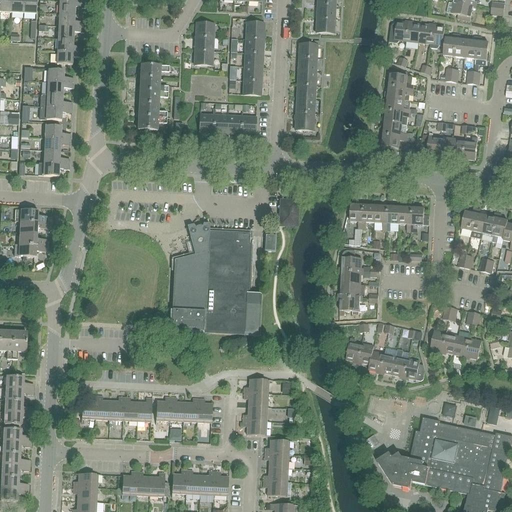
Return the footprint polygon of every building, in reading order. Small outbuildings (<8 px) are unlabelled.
[(0,0),(0,13),(11,14),(11,0),(0,0)] [(11,0),(11,14),(23,15),(24,0),(11,0)] [(29,0),(24,0),(23,15),(36,16),(37,0),(29,0)] [(478,3),(475,2),(466,1),(465,7),(455,5),(453,5),(453,4),(450,4),(447,14),(459,16),(458,20),(471,23),(474,9),(477,10),(478,3)] [(60,3),(59,16),(75,17),(75,9),(85,10),(86,5),(60,3)] [(318,6),(317,20),(334,21),(335,7),(318,6)] [(59,16),(59,28),(84,30),(85,24),(74,24),(75,17),(59,16)] [(334,21),(317,20),(316,34),(334,34),(334,21)] [(399,42),(407,43),(409,24),(397,23),(396,25),(394,25),(392,26),(391,28),(389,44),(397,45),(399,44),(399,42)] [(246,24),(246,39),(264,40),(264,25),(246,24)] [(407,43),(419,44),(421,26),(409,24),(407,43)] [(196,25),(195,39),(213,40),(214,26),(196,25)] [(419,44),(431,46),(433,27),(421,26),(419,44)] [(445,28),(433,27),(431,46),(430,49),(437,50),(439,49),(439,47),(443,47),(445,28)] [(59,28),(58,41),(73,42),(74,35),(84,35),(84,30),(59,28)] [(444,57),(455,58),(458,36),(454,35),(453,40),(446,39),(444,57)] [(455,58),(465,59),(467,42),(461,41),(461,36),(458,36),(455,58)] [(478,38),(474,38),(474,42),(467,42),(465,59),(476,60),(478,38)] [(478,38),(476,60),(475,65),(487,67),(490,44),(482,43),(483,39),(478,38)] [(195,39),(195,53),(213,53),(213,40),(195,39)] [(246,39),(245,53),(263,54),(264,40),(246,39)] [(58,41),(57,53),(83,55),(83,50),(73,49),(73,42),(58,41)] [(299,45),(299,59),(316,60),(317,46),(299,45)] [(57,53),(57,56),(51,56),(51,64),(57,64),(57,66),(72,67),(72,59),(83,60),(83,55),(57,53)] [(213,53),(195,53),(194,66),(212,67),(213,53)] [(245,53),(244,68),(262,68),(263,54),(245,53)] [(299,59),(298,74),(316,75),(316,60),(299,59)] [(141,79),(160,80),(160,73),(169,74),(169,68),(142,67),(141,79)] [(244,68),(244,82),(262,83),(262,68),(244,68)] [(49,72),(48,84),(74,86),(74,80),(64,80),(64,73),(49,72)] [(390,76),(389,88),(414,91),(414,87),(411,87),(412,78),(408,78),(407,78),(408,74),(402,73),(401,77),(390,76)] [(475,73),(473,86),(480,87),(481,74),(475,73)] [(298,74),(297,88),(315,89),(316,75),(298,74)] [(160,80),(141,79),(140,92),(168,93),(168,88),(160,87),(160,80)] [(262,83),(244,82),(243,96),(261,97),(262,83)] [(48,84),(48,97),(63,97),(63,90),(73,91),(74,86),(48,84)] [(511,86),(504,86),(503,100),(511,100),(511,86)] [(297,88),(297,102),(314,103),(315,89),(297,88)] [(385,93),(385,98),(386,100),(388,100),(405,102),(410,103),(410,97),(413,98),(414,91),(389,88),(388,93),(387,92),(385,93)] [(168,93),(140,92),(140,105),(158,106),(159,99),(168,99),(168,93)] [(40,96),(40,109),(47,109),(73,110),(73,105),(62,105),(63,97),(48,97),(40,96)] [(388,100),(386,112),(411,115),(412,111),(410,111),(411,103),(410,103),(405,102),(388,100)] [(297,102),(296,117),(313,118),(314,103),(297,102)] [(158,106),(140,105),(139,118),(167,119),(167,114),(158,113),(158,106)] [(40,109),(39,122),(46,122),(62,123),(62,115),(72,115),(73,110),(47,109),(40,109)] [(383,118),(382,122),(383,124),(385,125),(402,126),(407,127),(408,119),(411,119),(411,115),(386,112),(386,117),(384,116),(383,118)] [(9,116),(8,126),(18,127),(19,116),(9,116)] [(200,134),(213,135),(214,117),(200,116),(200,134)] [(213,135),(227,135),(228,117),(214,117),(213,135)] [(227,135),(241,136),(242,118),(228,117),(227,135)] [(313,118),(296,117),(295,131),(313,132),(313,118)] [(167,119),(139,118),(138,131),(157,132),(157,124),(167,125),(167,119)] [(242,118),(241,136),(255,136),(256,119),(242,118)] [(385,125),(383,137),(408,140),(408,139),(409,135),(401,135),(402,126),(385,125)] [(46,128),(46,140),(71,142),(71,136),(61,136),(61,129),(46,128)] [(21,138),(29,139),(30,131),(21,130),(21,138)] [(383,137),(382,149),(400,151),(400,150),(404,151),(405,143),(408,143),(408,140),(383,137)] [(428,156),(439,158),(442,138),(430,137),(428,156)] [(439,158),(451,159),(454,140),(442,138),(439,158)] [(466,141),(463,161),(475,162),(478,139),(473,139),(472,142),(466,141)] [(46,140),(45,153),(60,153),(60,146),(71,147),(71,142),(46,140)] [(451,159),(463,161),(466,141),(454,140),(451,159)] [(45,153),(44,165),(70,166),(70,161),(60,160),(60,153),(45,153)] [(70,166),(44,165),(39,165),(39,177),(59,178),(59,171),(70,171),(70,166)] [(280,221),(285,227),(296,227),(297,203),(286,203),(281,208),(280,221)] [(358,231),(362,232),(363,207),(351,206),(350,224),(359,224),(358,231)] [(367,225),(375,225),(375,207),(363,207),(362,232),(366,232),(367,225)] [(382,233),(386,233),(388,208),(375,207),(375,225),(383,225),(382,233)] [(400,209),(388,208),(386,233),(391,233),(391,232),(398,232),(398,227),(399,227),(400,209)] [(412,234),(414,209),(400,209),(399,227),(407,227),(407,234),(412,234)] [(424,217),(425,210),(414,209),(412,234),(418,235),(418,227),(424,227),(429,227),(429,217),(424,217)] [(472,232),(477,210),(473,210),(472,215),(465,213),(461,230),(472,232)] [(481,211),(477,210),(472,232),(473,232),(471,238),(481,241),(483,235),(487,218),(480,216),(481,211)] [(16,212),(15,223),(20,223),(52,224),(53,218),(38,217),(38,213),(20,212),(16,212)] [(492,243),(498,215),(495,214),(493,219),(487,218),(483,235),(482,241),(492,243)] [(502,216),(498,215),(492,243),(497,244),(498,238),(503,239),(506,225),(508,225),(508,222),(501,221),(502,216)] [(20,223),(19,234),(37,235),(37,230),(52,231),(52,224),(20,223)] [(510,250),(511,250),(511,225),(508,225),(506,225),(503,239),(503,241),(511,243),(510,250)] [(208,235),(205,235),(205,234),(204,234),(204,233),(203,232),(202,231),(201,231),(200,230),(198,230),(198,231),(197,231),(196,231),(195,232),(194,233),(194,234),(193,235),(193,236),(193,237),(190,237),(195,256),(174,261),(174,271),(171,332),(203,333),(203,334),(204,334),(259,336),(261,295),(247,295),(250,234),(209,232),(208,235)] [(19,234),(19,246),(51,248),(52,241),(37,240),(37,235),(19,234)] [(264,253),(275,253),(276,236),(265,236),(264,253)] [(15,246),(14,258),(18,258),(36,259),(36,253),(51,254),(51,248),(19,246),(15,246)] [(340,269),(340,276),(342,276),(342,275),(352,276),(352,270),(362,270),(363,260),(354,260),(355,253),(348,253),(346,253),(345,254),(343,256),(343,259),(342,259),(342,269),(340,269)] [(467,257),(461,256),(458,268),(464,269),(467,257)] [(470,271),(473,258),(467,257),(464,269),(470,271)] [(488,261),(482,260),(479,273),(485,274),(488,261)] [(494,263),(488,261),(485,274),(492,275),(494,263)] [(342,276),(342,286),(362,287),(362,277),(364,277),(364,270),(362,270),(352,270),(352,276),(342,275),(342,276)] [(339,295),(339,302),(341,303),(341,302),(351,302),(351,297),(361,297),(363,297),(364,297),(365,287),(362,287),(342,286),(341,296),(339,295)] [(341,303),(341,312),(360,313),(361,303),(363,304),(363,297),(361,297),(351,297),(351,302),(341,302),(341,303)] [(451,310),(445,308),(443,321),(449,322),(451,310)] [(449,322),(455,323),(458,311),(451,310),(449,322)] [(475,315),(469,313),(466,326),(473,327),(475,315)] [(473,327),(479,329),(481,316),(475,315),(473,327)] [(12,361),(13,333),(0,332),(0,336),(0,351),(8,352),(7,360),(12,361)] [(430,351),(442,353),(446,335),(434,332),(430,351)] [(13,333),(12,361),(17,361),(18,352),(25,353),(26,334),(13,333)] [(414,333),(413,340),(421,342),(422,334),(414,333)] [(442,353),(454,356),(458,338),(446,335),(442,353)] [(454,356),(466,359),(470,340),(458,338),(454,356)] [(348,355),(346,362),(358,364),(362,346),(355,344),(356,341),(351,340),(348,355)] [(470,340),(466,359),(478,361),(482,343),(470,340)] [(362,346),(358,364),(370,366),(373,353),(374,348),(362,346)] [(508,349),(505,348),(503,357),(508,359),(511,360),(511,349),(510,349),(510,350),(508,350),(508,349)] [(396,358),(392,377),(404,379),(408,361),(402,359),(403,352),(398,351),(396,358)] [(370,366),(369,371),(380,374),(385,355),(373,353),(370,366)] [(385,355),(380,374),(392,377),(396,358),(385,355)] [(408,361),(404,379),(416,382),(421,383),(423,381),(425,373),(423,367),(419,366),(420,363),(408,361)] [(6,377),(6,390),(32,391),(32,385),(22,385),(23,378),(6,377)] [(244,388),(243,394),(267,395),(268,382),(249,381),(248,389),(244,388)] [(6,390),(5,402),(22,402),(22,395),(32,396),(32,391),(6,390)] [(248,400),(247,408),(266,409),(267,395),(243,394),(243,400),(248,400)] [(81,420),(94,420),(95,397),(89,397),(89,401),(82,401),(81,420)] [(94,420),(108,421),(109,402),(101,402),(101,398),(95,397),(94,420)] [(155,421),(168,422),(170,399),(164,398),(163,403),(156,402),(155,421)] [(108,421),(122,422),(123,399),(117,399),(117,403),(109,402),(108,421)] [(122,422),(136,422),(137,403),(129,403),(129,399),(123,399),(122,422)] [(168,422),(182,422),(183,404),(175,403),(176,399),(170,399),(168,422)] [(137,403),(136,422),(150,423),(151,400),(145,400),(145,404),(137,403)] [(182,422),(196,423),(197,400),(192,400),(191,404),(183,404),(182,422)] [(197,400),(196,423),(210,424),(211,405),(203,405),(203,400),(197,400)] [(5,402),(4,413),(31,415),(31,409),(21,409),(22,402),(5,402)] [(242,416),(242,422),(266,423),(266,409),(247,408),(247,416),(242,416)] [(491,419),(489,425),(496,427),(500,410),(492,409),(490,419),(491,419)] [(31,415),(4,413),(4,425),(21,426),(21,419),(31,420),(31,415)] [(463,511),(487,511),(488,511),(487,511),(501,511),(505,495),(502,495),(510,454),(511,446),(511,438),(496,435),(496,437),(440,425),(440,423),(423,420),(420,434),(416,433),(410,461),(402,460),(399,455),(392,460),(389,455),(377,463),(393,488),(410,491),(412,484),(468,496),(466,507),(465,506),(463,511)] [(266,423),(242,422),(241,428),(246,428),(246,436),(265,437),(266,423)] [(4,430),(3,442),(30,443),(30,438),(20,437),(20,430),(4,430)] [(3,442),(2,454),(19,454),(20,448),(30,448),(30,443),(3,442)] [(264,450),(264,455),(287,456),(288,443),(269,442),(268,450),(264,450)] [(2,454),(2,466),(28,467),(29,462),(19,461),(19,454),(2,454)] [(268,461),(267,469),(287,470),(287,456),(264,455),(264,461),(268,461)] [(2,466),(1,477),(18,478),(18,472),(28,472),(28,467),(2,466)] [(263,476),(263,483),(286,484),(287,470),(267,469),(267,477),(263,476)] [(172,495),(185,496),(187,472),(181,472),(180,476),(173,476),(172,495)] [(185,496),(199,497),(200,477),(192,477),(193,472),(187,472),(185,496)] [(122,496),(136,497),(137,473),(131,473),(131,478),(123,477),(122,496)] [(136,497),(149,498),(150,479),(142,478),(143,474),(137,473),(136,497)] [(199,497),(213,497),(214,473),(208,473),(208,478),(200,477),(199,497)] [(214,473),(213,497),(227,498),(228,479),(220,478),(220,474),(214,473)] [(74,483),(73,489),(97,490),(97,476),(79,475),(78,483),(74,483)] [(150,479),(149,498),(164,499),(164,498),(167,498),(168,485),(164,484),(165,475),(158,475),(158,479),(150,479)] [(1,477),(1,489),(27,491),(28,485),(18,485),(18,478),(1,477)] [(286,484),(263,483),(263,489),(266,489),(266,497),(285,498),(286,484)] [(27,491),(1,489),(0,499),(0,501),(17,502),(17,495),(27,496),(27,491)] [(77,495),(77,503),(96,504),(97,490),(73,489),(73,495),(77,495)] [(72,511),(95,511),(96,504),(77,503),(77,511),(72,511)]
